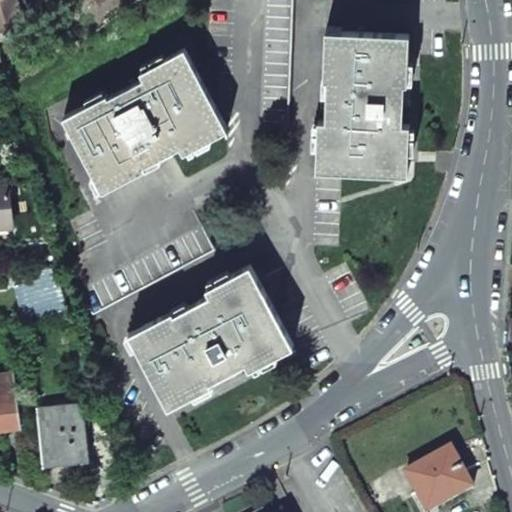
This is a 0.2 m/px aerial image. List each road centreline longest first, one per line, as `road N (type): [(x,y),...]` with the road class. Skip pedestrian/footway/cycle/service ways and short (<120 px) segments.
road 1 (unknown): [(295,222),(306,45),(315,21),(330,9),(445,0)]
road 2 (residential): [(144,511),(369,370)]
road 3 (residential): [(474,237),(491,90),(486,0)]
road 4 (unknown): [(295,222),(103,325)]
road 5 (unknown): [(369,370),(300,280),(295,222)]
road 6 (residential): [(474,237),(377,348),(369,370)]
road 7 (residential): [(511,460),(476,334)]
